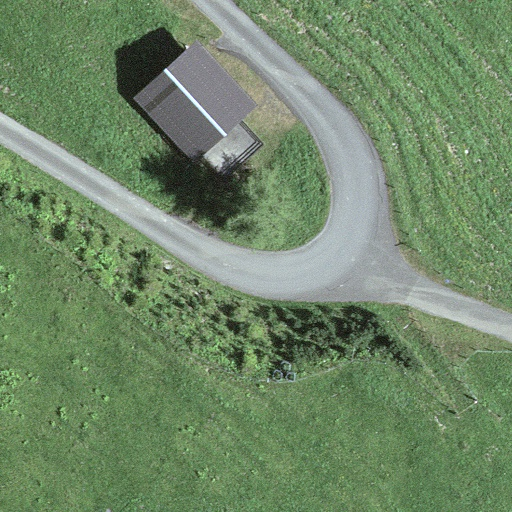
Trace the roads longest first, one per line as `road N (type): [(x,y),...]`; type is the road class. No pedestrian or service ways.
road 1 (track): [(354,272),(307,287),(213,263),(0,124)]
road 2 (track): [(205,0),(344,125),(368,181),(377,239),(354,272)]
road 3 (track): [(354,272),(511,328)]
